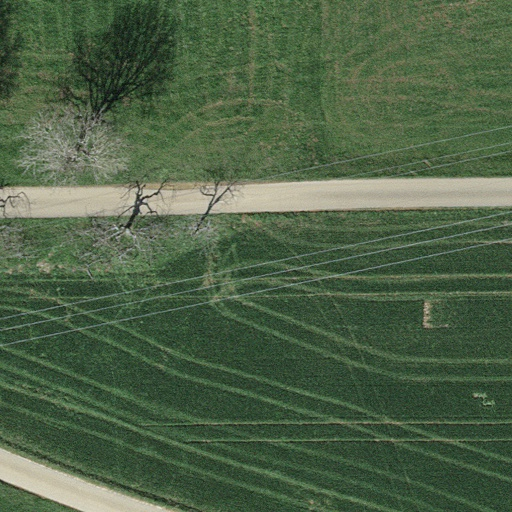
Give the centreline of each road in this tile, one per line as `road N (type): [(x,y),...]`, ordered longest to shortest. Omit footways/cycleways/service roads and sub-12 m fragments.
road 1 (track): [(511,191),(0,200)]
road 2 (track): [(130,511),(0,462)]
